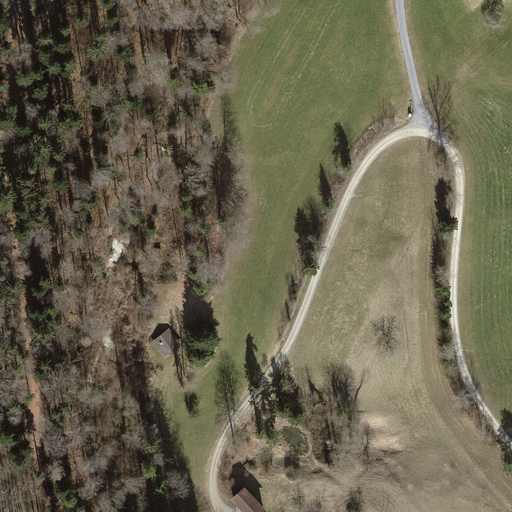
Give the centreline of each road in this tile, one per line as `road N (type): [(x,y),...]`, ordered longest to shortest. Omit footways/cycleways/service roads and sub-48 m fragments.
road 1 (track): [(32,450),(35,383),(12,201),(16,0)]
road 2 (track): [(398,0),(419,130)]
